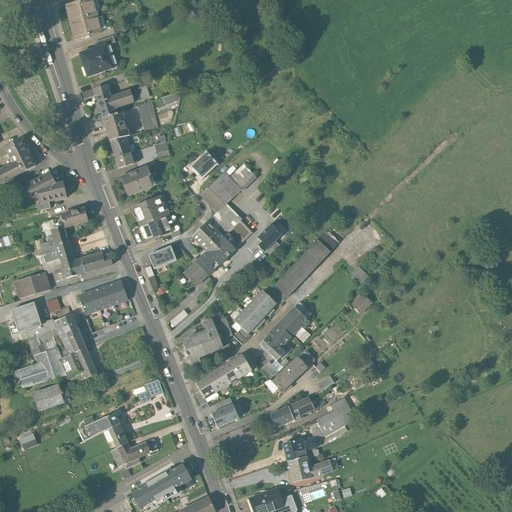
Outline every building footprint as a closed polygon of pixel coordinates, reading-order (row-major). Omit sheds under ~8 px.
[(87,0),(65,6),(70,23),(96,16),(92,0),(87,0)] [(101,32),(96,16),(70,23),(74,39),(101,32)] [(95,50),(105,46),(116,43),(114,37),(93,44),(95,50)] [(95,50),(80,55),(87,77),(113,68),(105,46),(95,50)] [(106,86),(94,90),(96,97),(109,93),(106,86)] [(83,101),(96,97),(94,90),(81,94),(83,101)] [(130,91),(110,97),(114,109),(133,103),(130,91)] [(165,106),(180,101),(182,91),(163,98),(165,106)] [(116,115),(114,109),(110,97),(109,93),(96,97),(103,119),(116,115)] [(158,129),(151,102),(138,107),(145,132),(158,129)] [(122,113),(116,115),(103,119),(110,142),(125,137),(129,136),(122,113)] [(130,154),(125,137),(110,142),(115,158),(130,154)] [(22,139),(0,149),(0,158),(0,159),(7,156),(11,164),(16,161),(23,174),(35,167),(22,139)] [(158,160),(169,157),(168,151),(166,143),(161,145),(154,147),(158,160)] [(133,165),(130,154),(115,158),(118,169),(133,165)] [(206,156),(193,169),(202,179),(216,166),(206,156)] [(16,161),(11,164),(0,169),(0,185),(23,174),(16,161)] [(244,165),(230,179),(242,191),(243,192),(257,179),(244,165)] [(147,168),(121,179),(128,198),(152,188),(147,178),(150,177),(147,168)] [(35,193),(55,185),(49,173),(24,186),(29,196),(35,193)] [(227,205),(242,191),(230,179),(224,173),(201,196),(218,214),(227,205)] [(55,185),(35,193),(39,205),(48,203),(66,199),(62,183),(55,185)] [(133,209),(139,226),(166,216),(168,215),(161,198),(133,209)] [(242,221),(227,205),(218,214),(208,223),(223,239),(228,235),(234,228),(241,222),(242,221)] [(15,207),(9,209),(11,216),(17,215),(15,207)] [(89,222),(85,209),(60,216),(64,229),(89,222)] [(173,233),(166,216),(139,226),(146,244),(171,234),(173,233)] [(253,234),(241,222),(234,228),(246,241),(253,234)] [(192,239),(204,250),(214,241),(218,244),(223,239),(208,223),(192,239)] [(271,224),(253,242),(263,253),(282,235),(271,224)] [(51,230),(56,247),(67,244),(62,226),(51,230)] [(173,233),(171,234),(173,240),(181,237),(182,235),(180,230),(173,233)] [(325,234),(318,241),(330,253),(337,246),(325,234)] [(3,246),(16,243),(14,235),(1,237),(3,246)] [(240,247),(228,235),(223,239),(218,244),(214,247),(227,260),(240,247)] [(214,241),(204,250),(207,253),(202,259),(215,272),(227,260),(214,247),(218,244),(214,241)] [(287,298),(330,253),(318,241),(275,287),(277,289),(287,298)] [(56,247),(61,265),(75,261),(69,243),(67,244),(56,247)] [(172,248),(150,256),(156,270),(177,262),(172,248)] [(101,253),(80,260),(83,274),(113,265),(110,257),(102,259),(101,253)] [(202,259),(196,264),(208,278),(215,272),(202,259)] [(80,260),(75,261),(61,265),(66,279),(83,274),(80,260)] [(208,278),(196,264),(184,276),(197,288),(208,278)] [(359,268),(351,275),(361,285),(368,278),(359,268)] [(45,274),(14,283),(19,300),(23,299),(33,296),(50,290),(45,274)] [(107,287),(114,306),(128,300),(121,282),(107,287)] [(93,292),(100,311),(114,306),(107,287),(93,292)] [(283,303),(287,298),(277,289),(273,293),(283,303)] [(93,292),(79,297),(85,316),(100,311),(93,292)] [(263,292),(253,302),(267,315),(276,305),(263,292)] [(372,304),(363,295),(352,306),(361,315),(372,304)] [(40,317),(33,296),(23,299),(30,320),(40,317)] [(5,305),(11,323),(17,321),(22,319),(17,301),(5,305)] [(253,302),(244,312),(258,325),(267,315),(253,302)] [(299,303),(294,308),(306,319),(311,314),(299,303)] [(236,320),(245,311),(241,306),(231,315),(236,320)] [(309,322),(306,319),(294,308),(278,326),(290,338),(300,327),(302,329),(309,322)] [(188,316),(184,311),(171,323),(175,328),(188,316)] [(249,335),(258,325),(244,312),(235,322),(243,329),(249,335)] [(200,319),(204,325),(212,321),(207,314),(200,319)] [(59,320),(66,335),(79,330),(73,315),(59,320)] [(55,319),(25,330),(29,340),(59,329),(55,319)] [(207,334),(183,343),(192,368),(201,365),(199,360),(223,350),(212,321),(204,325),(207,334)] [(277,362),(284,354),(279,349),(285,343),(290,338),(278,326),(259,345),(277,362)] [(251,337),(249,335),(243,329),(235,338),(243,345),(251,337)] [(66,335),(72,350),(85,345),(79,330),(66,335)] [(286,356),(291,349),(285,343),(279,349),(284,354),(286,356)] [(98,374),(92,359),(85,345),(72,350),(79,365),(85,380),(98,374)] [(21,364),(31,361),(26,348),(16,351),(21,364)] [(37,365),(15,372),(22,393),(69,377),(59,349),(34,358),(37,365)] [(305,352),(298,359),(307,368),(314,362),(305,352)] [(242,356),(231,363),(241,379),(252,372),(248,364),(242,356)] [(281,393),(307,368),(298,359),(272,383),(276,387),(281,393)] [(252,362),(248,364),(252,372),(254,375),(259,372),(252,362)] [(231,363),(219,370),(229,386),(241,379),(231,363)] [(260,371),(270,381),(278,373),(269,363),(260,371)] [(366,376),(370,369),(364,365),(360,372),(366,376)] [(219,370),(208,377),(217,393),(229,386),(219,370)] [(383,382),(379,374),(370,379),(374,387),(383,382)] [(206,400),(217,393),(208,377),(196,384),(201,391),(206,400)] [(334,384),(330,377),(317,385),(321,392),(334,384)] [(147,392),(138,395),(142,405),(151,402),(150,399),(163,394),(159,382),(145,387),(147,392)] [(272,383),(271,382),(264,385),(271,392),(276,387),(272,383)] [(57,387),(32,396),(39,413),(63,404),(57,387)] [(208,403),(206,400),(201,391),(195,394),(203,407),(207,404),(208,403)] [(357,421),(345,399),(332,407),(335,412),(317,422),(329,443),(347,432),(345,428),(357,421)] [(309,400),(289,408),(295,421),(295,423),(301,421),(300,417),(314,412),(309,400)] [(215,418),(234,409),(231,402),(212,411),(215,418)] [(210,409),(207,404),(203,407),(200,408),(203,413),(210,409)] [(277,429),(295,421),(289,408),(271,416),(277,429)] [(215,418),(212,419),(217,432),(240,422),(234,409),(215,418)] [(109,431),(119,426),(114,414),(95,423),(87,427),(92,438),(109,431)] [(93,418),(84,421),(87,427),(95,423),(93,418)] [(119,426),(109,431),(117,449),(128,445),(119,426)] [(33,435),(20,440),(24,451),(37,446),(33,435)] [(158,450),(153,440),(145,444),(150,454),(158,450)] [(316,440),(303,442),(304,450),(306,450),(317,448),(316,440)] [(253,452),(248,441),(231,448),(236,459),(253,452)] [(285,444),(288,461),(307,457),(306,450),(304,450),(303,442),(285,444)] [(117,449),(112,452),(119,468),(150,454),(145,444),(130,451),(128,445),(117,449)] [(309,468),(307,457),(288,461),(289,469),(293,468),(296,482),(332,470),(329,461),(309,468)] [(131,494),(139,509),(155,500),(158,505),(177,494),(175,489),(191,480),(183,465),(171,471),(170,469),(141,486),(142,488),(131,494)] [(296,511),(297,511),(288,487),(250,501),(253,511),(296,511)] [(215,511),(208,498),(179,511),(215,511)]
